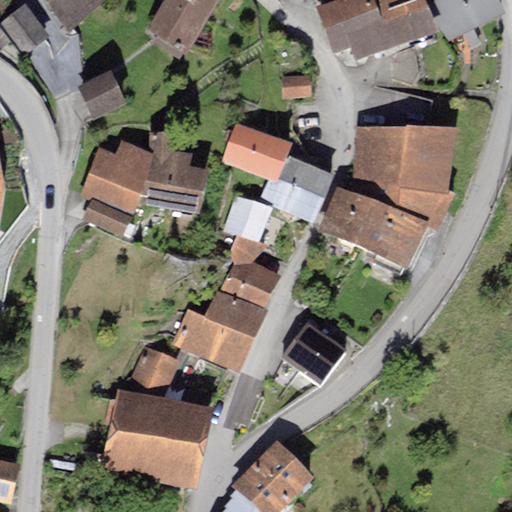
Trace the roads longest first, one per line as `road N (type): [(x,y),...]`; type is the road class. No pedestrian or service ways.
road 1 (residential): [(212,468),(332,399),(408,323),(460,244),(495,161),(511,86),(507,0)]
road 2 (residential): [(265,0),(315,46),(334,83),(338,173),(212,468)]
road 3 (residential): [(0,78),(29,111),(52,177),(29,511)]
